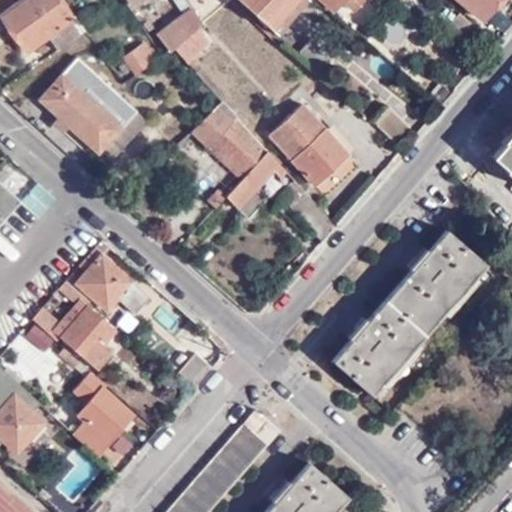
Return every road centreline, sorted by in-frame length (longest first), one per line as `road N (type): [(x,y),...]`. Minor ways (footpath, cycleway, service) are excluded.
road 1 (residential): [(511,43),(262,351)]
road 2 (residential): [(0,111),(262,351)]
road 3 (residential): [(262,351),(433,511)]
road 4 (residential): [(110,511),(262,351)]
road 5 (unknown): [(99,202),(50,276),(0,323)]
